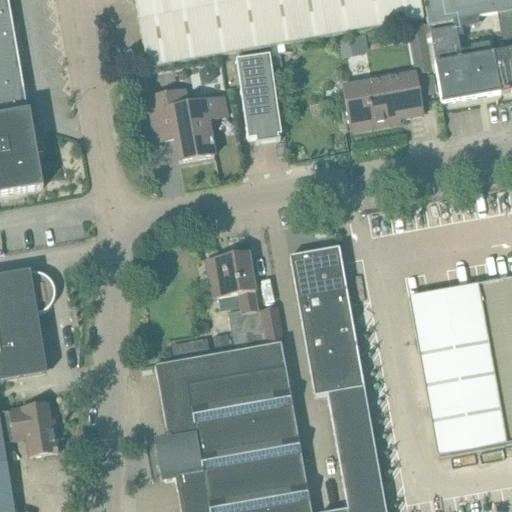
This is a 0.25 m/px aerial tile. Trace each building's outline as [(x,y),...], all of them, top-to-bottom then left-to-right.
[(0,0),(0,198),(43,191),(29,113),(28,114),(7,0),(0,0)] [(417,0),(134,0),(147,72),(421,23),(417,0)] [(511,93),(511,0),(422,0),(427,26),(441,106),(511,93)] [(423,26),(407,28),(409,36),(411,48),(426,45),(425,37),(423,26)] [(364,36),(339,41),(342,60),(362,57),(361,53),(367,52),(364,36)] [(236,67),(233,68),(237,90),(239,90),(247,143),(256,141),(257,145),(255,146),(255,147),(280,143),(280,142),(279,142),(278,138),(281,138),(269,57),(235,62),(236,67)] [(214,70),(206,67),(199,73),(200,82),(210,86),(217,79),(214,70)] [(168,79),(164,88),(170,94),(181,93),(183,84),(177,77),(168,79)] [(416,78),(343,91),(351,135),(389,128),(388,121),(398,119),(398,122),(423,118),(416,78)] [(184,93),(148,99),(154,136),(173,133),(179,165),(214,159),(212,149),(214,149),(213,144),(212,145),(208,124),(227,120),(223,100),(187,107),(184,93)] [(339,251),(290,260),(314,399),(327,397),(365,391),(339,251)] [(248,255),(205,263),(212,302),(239,297),(242,314),(229,316),(236,355),(268,349),(268,347),(283,345),(277,311),(257,314),(254,295),(255,294),(248,255)] [(0,384),(47,377),(37,317),(41,316),(44,315),(47,313),(50,310),(52,307),(53,304),(54,301),(55,297),(55,294),(54,290),(52,287),(50,284),(48,281),(45,279),(41,277),(38,276),(34,276),(30,276),(30,274),(0,278),(0,384)] [(477,288),(409,300),(437,459),(506,447),(477,288)] [(227,341),(215,343),(217,355),(229,353),(227,341)] [(192,345),(172,348),(175,363),(195,360),(192,345)] [(236,355),(155,369),(168,442),(157,444),(164,483),(175,481),(180,511),(310,511),(281,347),(268,349),(236,355)] [(347,511),(387,511),(365,391),(327,397),(347,511)] [(50,424),(47,408),(0,415),(0,511),(12,511),(3,450),(16,448),(15,443),(26,442),(29,460),(59,455),(54,423),(50,424)]
